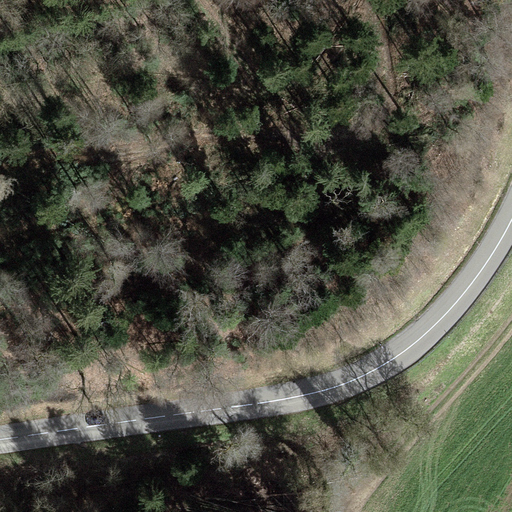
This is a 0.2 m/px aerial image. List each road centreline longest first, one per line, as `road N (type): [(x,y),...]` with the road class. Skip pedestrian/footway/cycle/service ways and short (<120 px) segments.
road 1 (tertiary): [(511,211),(456,299),(404,351),(347,382),(275,402),(0,434)]
road 2 (track): [(511,322),(347,511)]
road 3 (track): [(291,141),(335,157),(363,156),(365,0)]
